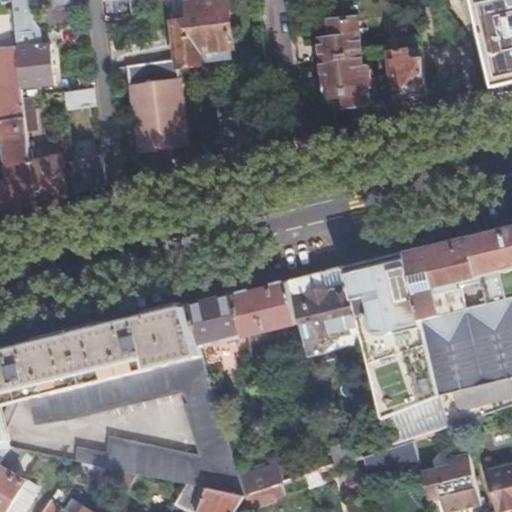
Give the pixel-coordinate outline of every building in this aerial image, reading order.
[(8,0),(10,7),(15,48),(21,86),(55,81),(49,44),(35,45),(33,31),(27,32),(22,0),(8,0)] [(22,0),(27,32),(33,31),(29,0),(22,0)] [(511,0),(473,0),(495,88),(511,83),(511,0)] [(176,66),(198,63),(231,60),(224,1),(179,5),(179,10),(170,10),(171,23),(170,24),(175,59),(176,66)] [(317,37),(320,57),(354,54),(361,53),(356,16),(329,19),(331,35),(317,37)] [(417,35),(416,22),(407,22),(408,36),(417,35)] [(417,35),(408,36),(386,38),(387,50),(419,46),(417,35)] [(419,46),(387,50),(383,50),(386,76),(385,79),(386,94),(406,92),(406,101),(420,100),(419,90),(424,89),(422,73),(419,46)] [(0,210),(8,208),(36,201),(32,175),(30,158),(28,143),(25,121),(22,96),(21,86),(15,48),(0,49),(0,138),(5,180),(3,180),(0,180),(0,210)] [(349,104),(351,122),(364,119),(362,103),(367,102),(365,84),(366,82),(361,62),(355,63),(354,54),(320,57),(324,95),(337,94),(338,105),(349,104)] [(175,59),(125,65),(136,150),(188,143),(181,83),(179,83),(176,66),(175,59)] [(424,89),(426,105),(438,101),(435,73),(422,73),(424,89)] [(61,91),(63,106),(94,103),(92,87),(61,91)] [(25,121),(28,143),(34,143),(31,121),(25,121)] [(32,175),(36,201),(65,194),(60,155),(57,155),(55,147),(39,149),(41,157),(30,158),(32,175)] [(70,161),(75,192),(103,184),(100,157),(70,161)] [(511,227),(412,253),(406,255),(449,428),(461,425),(511,407),(511,227)] [(406,255),(346,269),(362,329),(366,339),(393,447),(415,440),(449,428),(406,255)] [(299,282),(293,283),(303,325),(310,354),(312,360),(341,351),(340,346),(338,335),(362,329),(346,269),(299,282)] [(293,283),(236,297),(245,334),(247,339),(303,325),(293,283)] [(236,297),(191,309),(201,346),(245,334),(236,297)] [(19,352),(0,356),(0,443),(18,447),(8,405),(39,397),(46,426),(89,422),(194,395),(197,406),(192,408),(207,455),(118,437),(115,454),(84,448),(82,462),(86,464),(111,469),(141,475),(188,485),(247,496),(243,483),(201,346),(191,309),(19,352)] [(366,339),(362,329),(338,335),(340,346),(366,339)] [(312,360),(310,354),(298,357),(306,387),(318,385),(312,360)] [(415,440),(393,447),(377,453),(380,469),(420,459),(415,440)] [(0,443),(0,476),(18,447),(0,443)] [(343,446),(332,448),(337,466),(357,460),(354,450),(344,452),(343,446)] [(18,447),(0,476),(0,511),(29,511),(39,495),(27,487),(30,481),(17,473),(30,451),(18,447)] [(380,469),(377,453),(363,458),(369,482),(422,468),(420,459),(380,469)] [(455,511),(482,506),(468,454),(457,457),(451,466),(423,474),(430,500),(441,497),(444,511),(455,511)] [(111,469),(86,464),(81,473),(101,485),(111,469)] [(504,511),(511,510),(511,466),(486,473),(495,511),(504,511)] [(111,469),(101,485),(131,492),(141,475),(111,469)] [(280,470),(243,483),(247,496),(284,484),(280,470)] [(323,471),(309,475),(312,488),(326,483),(323,471)] [(284,484),(247,496),(249,507),(287,495),(284,484)] [(237,511),(238,511),(247,496),(188,485),(175,505),(190,511),(237,511)] [(59,492),(46,511),(84,511),(86,508),(59,492)]
